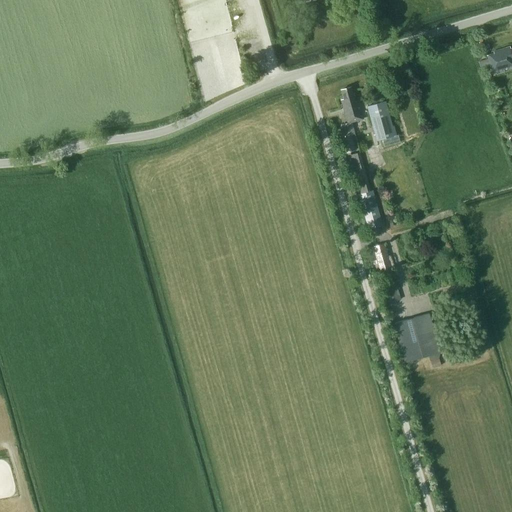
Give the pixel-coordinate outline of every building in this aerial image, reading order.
[(511,48),(510,49),(510,47),(495,51),(495,52),(487,54),(493,75),(511,69),(511,48)] [(343,138),(347,152),(356,149),(351,134),(355,133),(352,122),(364,118),(360,104),(358,99),(355,100),(350,85),(341,88),(343,96),(340,97),(348,123),(340,125),(343,138)] [(393,125),(386,101),(367,106),(379,150),(399,144),(394,125),(393,125)] [(359,148),(356,149),(347,152),(358,194),(369,229),(382,225),(371,190),(359,148)] [(377,260),(380,270),(391,267),(384,243),(373,246),(375,253),(370,254),(368,255),(370,262),(377,260)] [(401,298),(396,280),(382,284),(387,302),(401,298)] [(441,352),(430,313),(393,323),(405,363),(441,352)] [(441,365),(439,361),(439,358),(430,360),(432,368),(441,365)]
